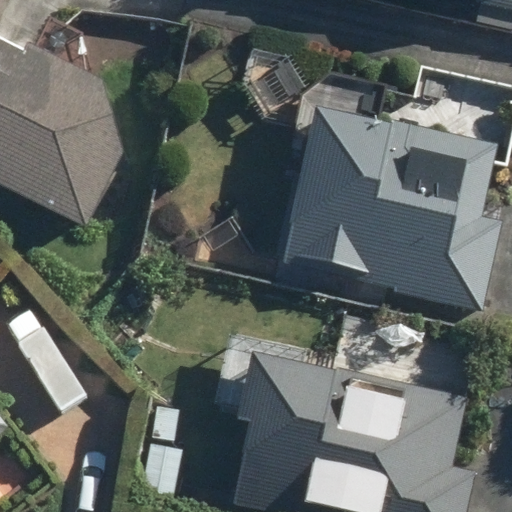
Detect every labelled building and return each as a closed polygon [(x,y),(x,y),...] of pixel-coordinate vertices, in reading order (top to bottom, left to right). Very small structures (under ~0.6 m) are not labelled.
[(511,0),(436,0),(467,6),(466,10),(511,20),(511,0)] [(0,200),(79,239),(115,163),(97,92),(0,46),(0,200)] [(511,92),(415,71),(408,101),(320,81),(292,103),(293,104),(277,175),(288,177),(269,262),(362,283),(359,293),(477,320),(498,228),(476,223),(489,168),(504,171),(511,135),(511,92)] [(325,383),(237,364),(222,434),(233,437),(217,511),(218,511),(464,511),(472,477),(446,472),(461,403),(327,374),(325,383)] [(182,454),(144,449),(136,502),(175,507),(182,454)]
